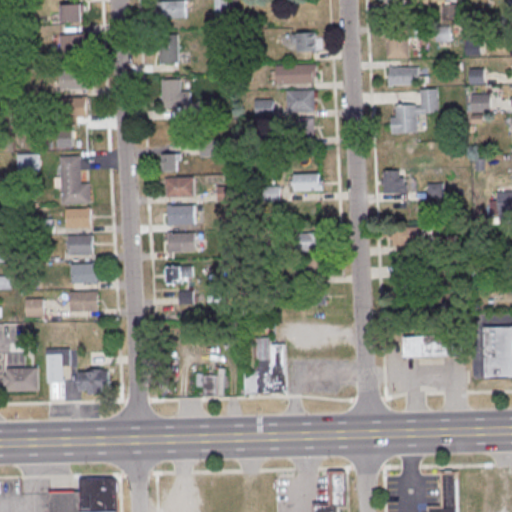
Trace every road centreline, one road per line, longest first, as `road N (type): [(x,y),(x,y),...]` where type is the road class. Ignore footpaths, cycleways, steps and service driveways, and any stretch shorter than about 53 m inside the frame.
road 1 (residential): [(366,511),(345,0)]
road 2 (residential): [(138,511),(117,0)]
road 3 (primary): [(511,431),(0,443)]
